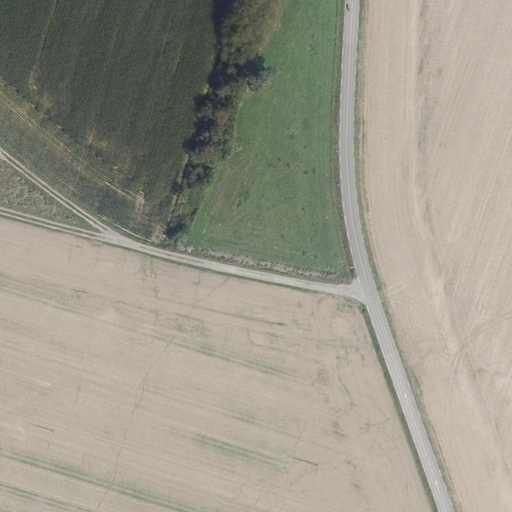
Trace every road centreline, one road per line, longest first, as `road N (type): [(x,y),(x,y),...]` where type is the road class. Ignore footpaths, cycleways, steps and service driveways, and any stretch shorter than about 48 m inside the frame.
road 1 (secondary): [(349,0),(347,222),(445,511)]
road 2 (track): [(0,206),(134,247),(365,291)]
road 3 (track): [(0,153),(134,247)]
